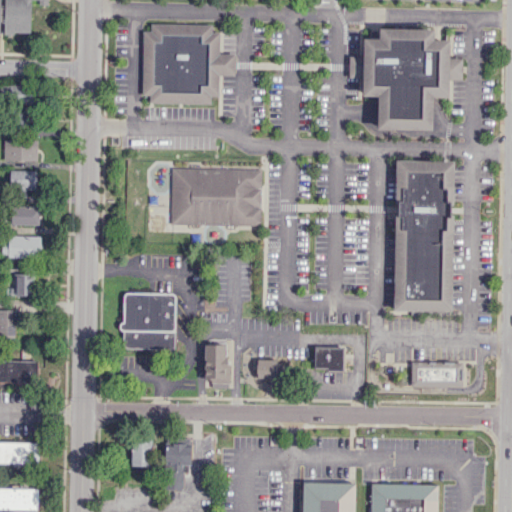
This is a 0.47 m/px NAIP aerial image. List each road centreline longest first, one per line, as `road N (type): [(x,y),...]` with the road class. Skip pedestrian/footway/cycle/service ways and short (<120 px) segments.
road 1 (tertiary): [(89,0),(79,511)]
road 2 (residential): [(511,415),(81,411)]
